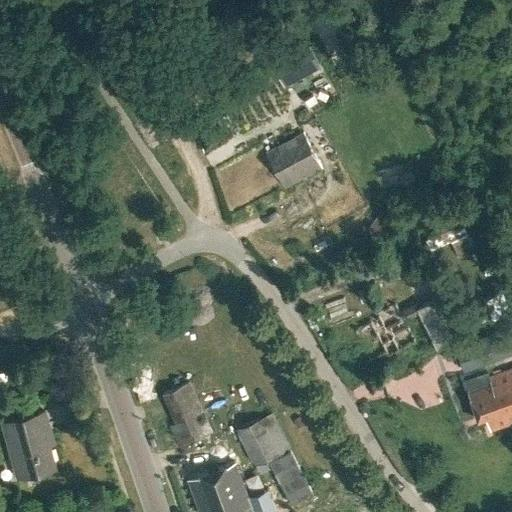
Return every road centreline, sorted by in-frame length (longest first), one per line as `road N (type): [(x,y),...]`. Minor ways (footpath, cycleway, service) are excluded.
road 1 (residential): [(426,511),(272,295),(218,242),(173,250),(83,308)]
road 2 (track): [(333,0),(197,96),(187,114),(185,132),(218,242)]
road 3 (tertiary): [(83,308),(64,242),(0,99)]
road 4 (tertiary): [(153,511),(83,308)]
